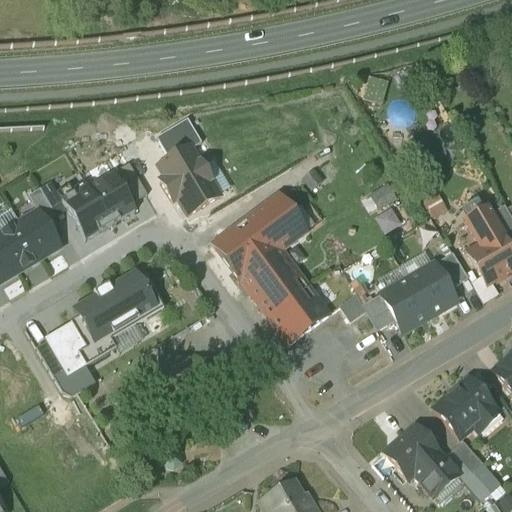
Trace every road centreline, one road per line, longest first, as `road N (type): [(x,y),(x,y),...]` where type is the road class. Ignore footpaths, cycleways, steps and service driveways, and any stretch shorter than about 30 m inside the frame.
road 1 (tertiary): [(444,0),(192,54),(0,72)]
road 2 (residential): [(311,432),(511,314)]
road 3 (residential): [(182,249),(311,432)]
road 4 (residential): [(179,511),(311,432)]
